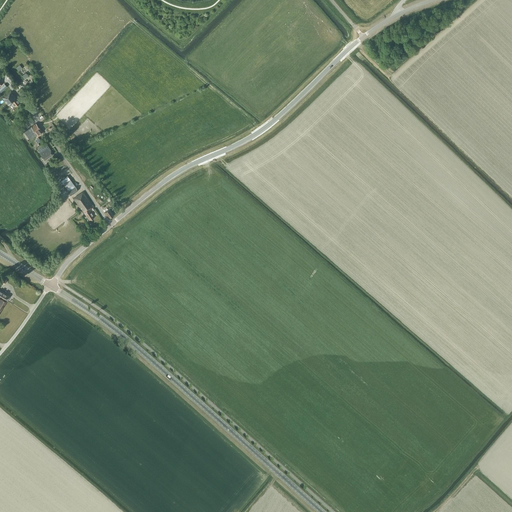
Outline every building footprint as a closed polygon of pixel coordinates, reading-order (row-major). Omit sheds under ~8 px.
[(15,106),(20,103),(11,92),(3,98),(8,105),(9,104),(10,105),(13,103),(15,106)] [(38,136),(42,132),(36,123),(25,132),(30,138),(36,133),(38,136)] [(48,158),(53,154),(50,149),(49,149),(46,144),(38,150),(45,160),(48,158)] [(70,196),(78,190),(75,186),(68,192),(70,196)] [(89,220),(96,215),(92,210),(91,209),(93,207),(83,192),(73,199),(81,210),(82,210),(84,213),(85,213),(89,220)] [(109,219),(114,216),(109,210),(105,213),(109,219)] [(0,297),(6,301),(9,296),(0,290),(0,286),(0,285),(0,297)]
